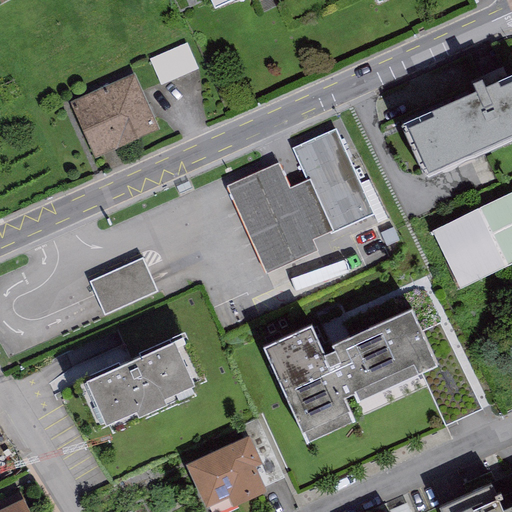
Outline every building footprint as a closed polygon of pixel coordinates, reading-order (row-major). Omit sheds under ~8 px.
[(197,71),(186,44),(151,60),(161,85),(177,79),(197,71)] [(474,94),(397,129),(424,189),(511,149),(511,76),(502,81),(498,71),(469,83),(474,94)] [(70,105),(95,161),(159,132),(134,76),(70,105)] [(278,166),(227,189),(266,274),(317,251),(312,243),(373,218),(338,130),(294,150),(308,181),(289,190),(278,166)] [(511,195),(481,211),(508,268),(511,266),(511,195)] [(459,292),(508,268),(481,211),(431,235),(459,292)] [(142,261),(89,285),(104,318),(157,294),(142,261)] [(310,336),(263,358),(307,453),(355,431),(343,409),(354,403),(358,413),(361,412),(363,416),(421,388),(418,384),(437,376),(412,320),(331,357),(333,362),(324,366),(310,336)] [(189,397),(206,389),(184,341),(83,387),(106,436),(109,434),(113,443),(193,406),(189,397)] [(249,441),(186,470),(204,511),(209,511),(228,503),(232,511),(235,511),(266,498),(255,473),(262,470),(249,441)] [(500,511),(490,489),(438,511),(500,511)] [(27,511),(22,502),(0,511),(27,511)]
